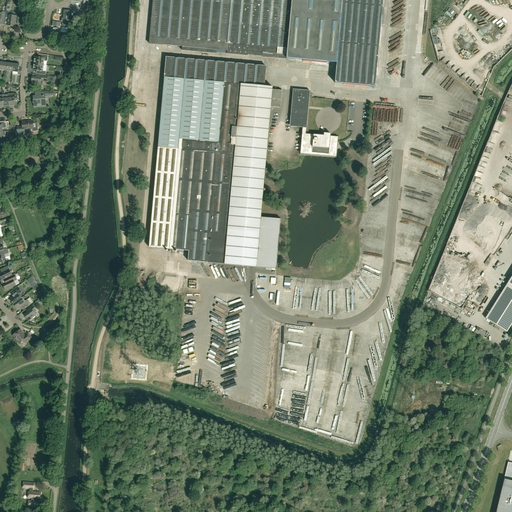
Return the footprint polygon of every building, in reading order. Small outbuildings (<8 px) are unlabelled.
[(335,83),(375,86),(382,0),(153,0),(149,44),(182,47),(182,50),(216,53),(217,50),(227,51),(227,53),(247,55),(247,54),(262,55),(262,52),(267,52),(267,57),(277,58),(277,53),(287,54),(287,58),(337,63),(335,83)] [(17,13),(16,16),(9,15),(11,2),(8,2),(7,4),(6,12),(5,20),(8,20),(7,26),(15,27),(16,23),(19,24),(21,13),(17,13)] [(47,62),(48,59),(48,55),(41,54),(41,58),(35,57),(34,64),(43,65),(44,61),(47,62)] [(261,217),(271,107),(280,108),(282,91),(273,90),(273,87),(265,86),(267,66),(166,57),(149,247),(189,251),(188,261),(208,262),(208,263),(257,267),(277,269),(281,219),(261,217)] [(21,75),(22,69),(19,68),(19,64),(18,64),(18,63),(14,63),(12,72),(18,72),(18,74),(21,75)] [(43,71),(43,65),(34,64),(33,70),(39,71),(38,74),(40,74),(45,75),(46,71),(43,71)] [(45,75),(40,74),(39,75),(38,75),(38,76),(37,77),(37,78),(32,77),(31,83),(37,84),(37,87),(41,87),(43,86),(44,82),(47,82),(48,76),(45,75)] [(337,155),(338,137),(330,136),(330,134),(324,133),(324,135),(305,134),(306,127),(309,94),(310,91),(293,89),(293,92),(294,93),(291,125),(303,126),(300,152),(337,155)] [(45,96),(48,96),(50,95),(50,96),(54,95),(53,92),(48,92),(38,93),(39,96),(32,97),(33,103),(34,103),(34,107),(41,106),(40,103),(46,102),(45,96)] [(18,103),(17,95),(17,94),(14,94),(14,95),(8,95),(9,107),(15,107),(15,104),(18,103)] [(37,123),(33,124),(33,121),(22,122),(22,127),(17,127),(17,133),(18,133),(19,136),(24,136),(23,132),(25,132),(24,129),(33,129),(33,131),(38,131),(37,123)] [(5,136),(5,132),(0,132),(0,139),(0,143),(11,142),(11,137),(7,138),(7,137),(5,136)] [(0,262),(11,259),(9,253),(8,249),(4,250),(1,251),(0,251),(0,262)] [(0,276),(2,280),(12,275),(9,270),(10,269),(9,266),(3,269),(4,272),(0,274),(0,276)] [(5,290),(19,283),(14,274),(3,280),(5,283),(2,284),(5,290)] [(511,276),(486,318),(507,331),(511,324),(511,276)] [(18,287),(12,292),(10,293),(13,296),(9,299),(14,304),(22,298),(17,293),(20,290),(18,287)] [(24,302),(22,298),(14,304),(18,310),(23,306),(25,309),(31,304),(27,299),(24,302)] [(32,306),(28,309),(26,311),(27,313),(25,315),(29,321),(36,315),(34,312),(36,310),(32,306)] [(25,343),(32,338),(28,333),(24,336),(20,330),(13,335),(20,344),(23,341),(25,343)] [(511,511),(511,480),(511,474),(511,463),(508,462),(504,479),(495,511),(511,511)] [(41,492),(33,491),(33,489),(34,489),(35,483),(23,482),(23,488),(30,489),(30,492),(28,491),(28,498),(32,498),(32,501),(29,501),(28,506),(38,507),(38,501),(36,501),(37,499),(41,499),(41,492)]
